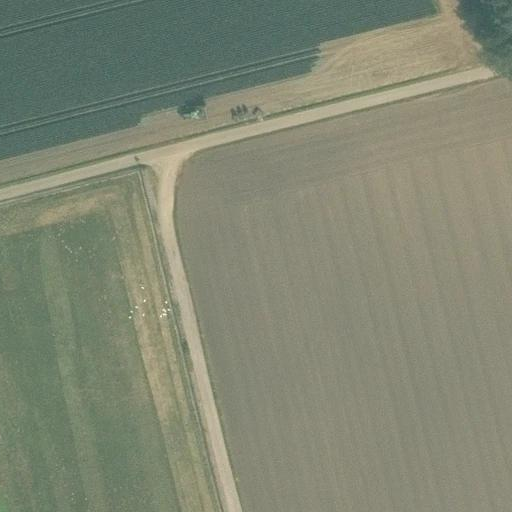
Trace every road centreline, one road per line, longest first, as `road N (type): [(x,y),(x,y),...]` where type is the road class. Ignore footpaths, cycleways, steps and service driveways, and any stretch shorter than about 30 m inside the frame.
road 1 (unclassified): [(0,195),(511,66)]
road 2 (track): [(144,158),(229,511)]
